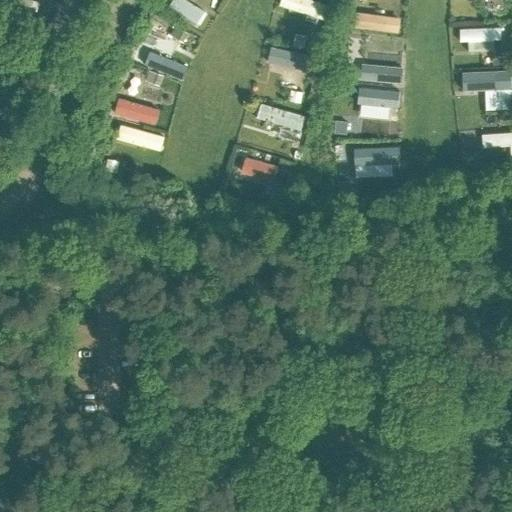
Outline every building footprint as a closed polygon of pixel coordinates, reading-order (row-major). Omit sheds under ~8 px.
[(481,0),(490,1),(489,7),(500,8),(500,0),(481,0)] [(166,17),(198,32),(205,17),(174,2),(166,17)] [(173,25),(168,34),(181,41),(186,32),(173,25)] [(154,65),(169,35),(154,28),(140,58),(154,65)] [(305,43),(316,46),(319,34),(307,31),(305,43)] [(272,57),(269,72),(298,76),(300,62),(272,57)] [(341,81),(353,81),(353,65),(341,65),(341,81)] [(147,69),(144,79),(158,84),(161,74),(147,69)] [(468,93),(510,93),(510,73),(468,73),(468,93)] [(371,88),(370,98),(381,98),(381,88),(371,88)] [(286,101),(298,104),(301,91),(288,89),(286,101)] [(346,95),(346,139),(362,139),(362,95),(346,95)] [(118,101),(113,118),(154,132),(159,114),(118,101)] [(511,118),(511,104),(501,104),(501,119),(511,118)] [(511,159),(511,131),(479,134),(481,161),(511,159)] [(281,132),(278,144),(291,147),(294,135),(281,132)] [(243,157),(237,177),(267,185),(273,165),(243,157)] [(278,168),(276,178),(287,181),(289,171),(278,168)] [(136,175),(135,185),(145,185),(146,176),(136,175)]
